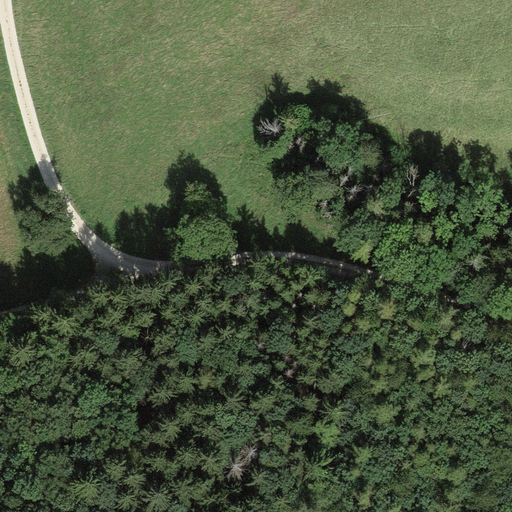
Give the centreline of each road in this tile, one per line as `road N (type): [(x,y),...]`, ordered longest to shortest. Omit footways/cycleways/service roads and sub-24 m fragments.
road 1 (track): [(7,0),(43,150),(75,217),(101,248),(133,264),(198,268),(263,258),(311,265),(511,326)]
road 2 (track): [(0,320),(55,306),(133,264)]
